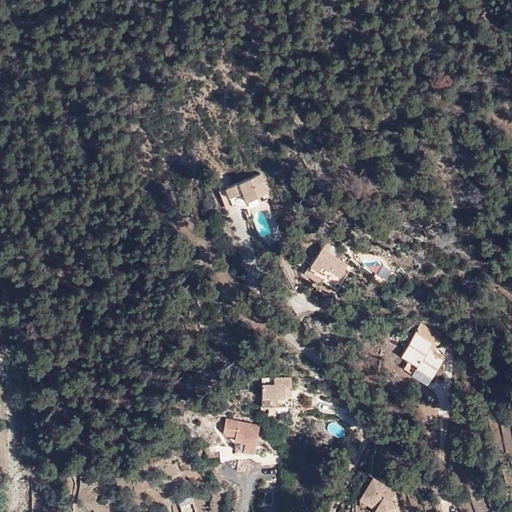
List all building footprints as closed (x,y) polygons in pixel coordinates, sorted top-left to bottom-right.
[(257,176),(223,187),(230,205),(264,194),(257,176)] [(262,210),(250,214),(258,237),(271,233),(262,210)] [(327,249),(307,273),(326,288),(328,284),(338,290),(354,270),(327,249)] [(419,323),(415,329),(433,339),(437,334),(436,333),(419,323)] [(426,351),(443,362),(446,357),(434,349),(437,345),(432,342),(426,351)] [(425,383),(429,378),(413,368),(409,374),(425,383)] [(274,383),(263,384),(263,397),(291,396),(291,377),(274,378),(274,383)] [(257,437),(260,426),(226,419),(224,430),(257,437)] [(368,483),(359,499),(376,511),(375,511),(393,511),(388,508),(394,499),(368,483)]
